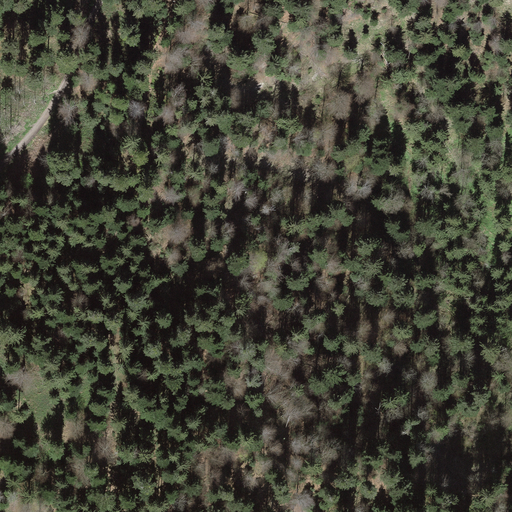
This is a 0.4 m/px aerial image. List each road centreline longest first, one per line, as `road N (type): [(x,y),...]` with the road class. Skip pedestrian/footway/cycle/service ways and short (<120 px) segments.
road 1 (track): [(191,0),(114,233),(110,367),(91,473),(75,511)]
road 2 (track): [(0,168),(54,98),(105,0)]
